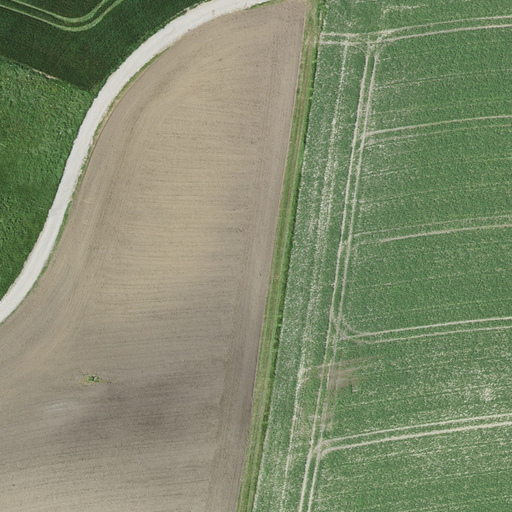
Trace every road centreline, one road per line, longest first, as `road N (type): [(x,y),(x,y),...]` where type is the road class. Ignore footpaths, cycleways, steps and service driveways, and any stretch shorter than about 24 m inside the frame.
road 1 (track): [(341,511),(413,0)]
road 2 (track): [(251,0),(183,22),(116,91),(45,250),(0,319)]
